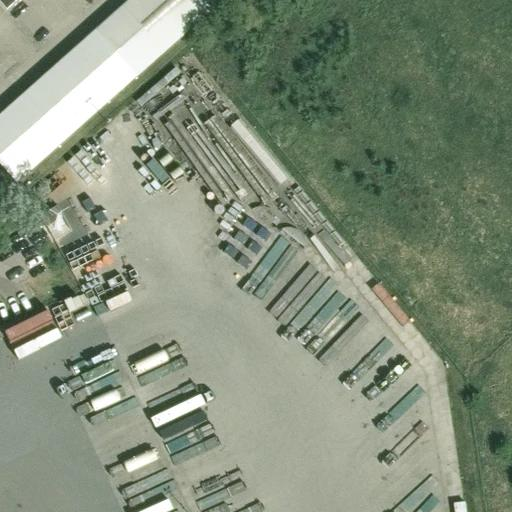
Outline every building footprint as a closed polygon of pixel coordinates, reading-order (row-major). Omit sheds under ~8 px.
[(18,0),(0,0),(0,3),(6,11),(18,0)] [(223,0),(130,0),(0,116),(0,164),(17,183),(223,0)] [(0,54),(18,40),(0,16),(0,54)] [(40,217),(47,227),(64,217),(58,206),(40,217)] [(91,376),(62,389),(69,403),(97,390),(91,376)]
